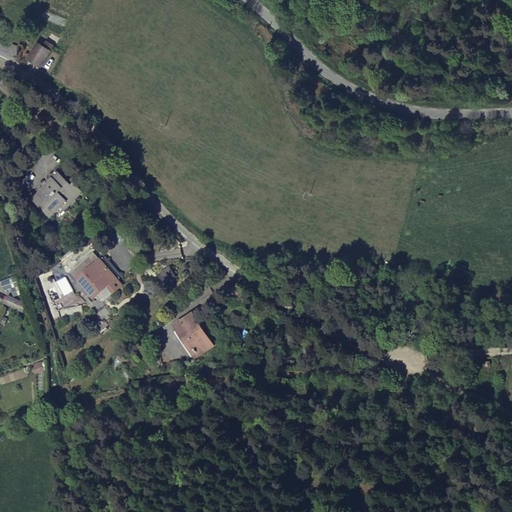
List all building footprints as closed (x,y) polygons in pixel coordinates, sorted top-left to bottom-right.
[(43,69),(55,48),(47,44),(44,49),(39,46),(31,62),(43,69)] [(47,189),(51,193),(64,179),(73,187),(79,182),(66,169),(47,189)] [(64,179),(51,193),(39,204),(56,221),(66,211),(69,214),(87,196),(85,194),(79,188),(82,185),(79,182),(73,187),(64,179)] [(79,188),(85,194),(88,191),(82,185),(79,188)] [(120,279),(105,261),(78,284),(93,302),(111,287),(116,293),(123,288),(117,282),(120,279)] [(19,302),(4,294),(0,299),(0,301),(14,310),(19,302)] [(212,347),(190,314),(174,324),(196,357),(212,347)]
